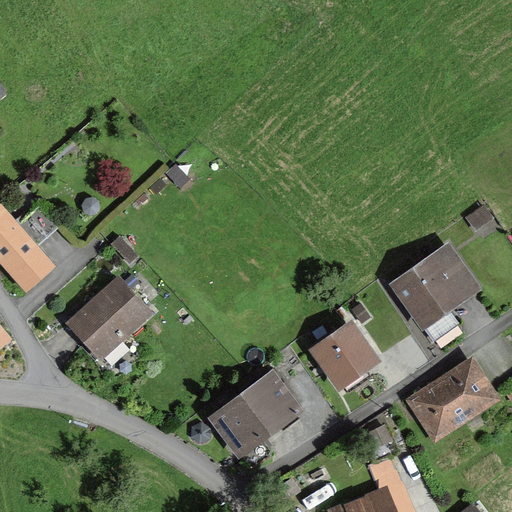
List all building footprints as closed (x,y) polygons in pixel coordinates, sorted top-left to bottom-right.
[(17,225),(36,247),(58,228),(39,206),(17,225)] [(484,206),(468,218),(475,228),(491,216),(484,206)] [(0,250),(29,284),(46,268),(0,215),(0,250)] [(112,243),(130,263),(138,256),(120,236),(112,243)] [(445,308),(461,297),(460,296),(473,287),(446,249),(396,284),(434,338),(455,323),(445,308)] [(119,278),(70,324),(100,357),(150,312),(119,278)] [(353,310),(361,322),(370,316),(361,304),(353,310)] [(318,349),(341,382),(372,360),(349,327),(318,349)] [(471,363),(413,401),(436,435),(493,398),(471,363)] [(272,376),(253,390),(277,423),(296,409),(272,376)] [(215,418),(239,451),(277,423),(253,390),(239,400),(235,394),(226,401),(230,407),(215,418)] [(374,463),(387,457),(399,451),(387,426),(362,439),(374,463)] [(413,511),(403,486),(387,457),(374,463),(367,465),(380,496),(339,511),(413,511)]
